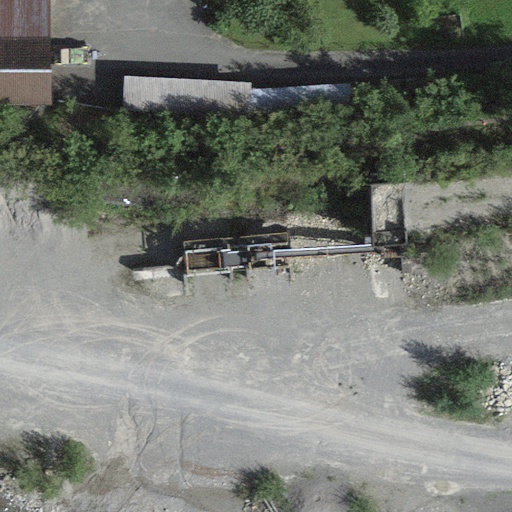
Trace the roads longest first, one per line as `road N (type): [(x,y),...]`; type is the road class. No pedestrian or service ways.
road 1 (track): [(0,380),(292,428),(511,450)]
road 2 (track): [(511,54),(267,66),(117,45)]
